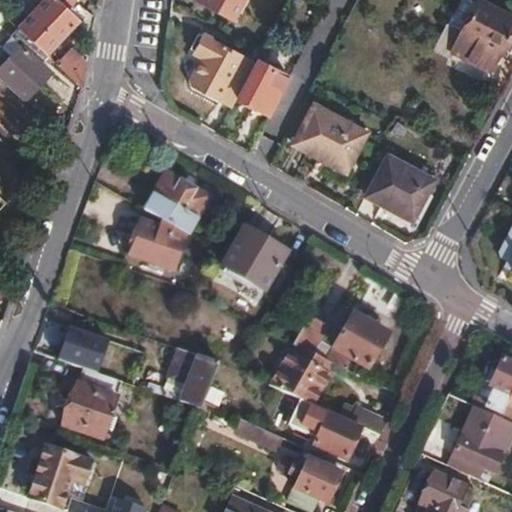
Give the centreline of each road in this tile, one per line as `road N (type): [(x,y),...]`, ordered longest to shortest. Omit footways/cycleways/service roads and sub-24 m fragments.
road 1 (residential): [(106,97),(428,281)]
road 2 (residential): [(0,388),(106,97)]
road 3 (residential): [(466,304),(371,511)]
road 4 (residential): [(428,281),(511,124)]
